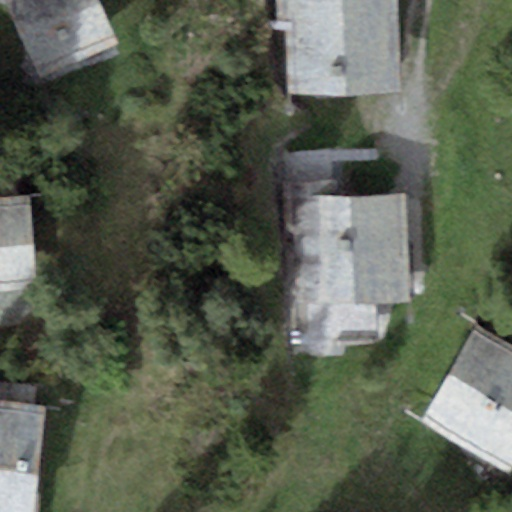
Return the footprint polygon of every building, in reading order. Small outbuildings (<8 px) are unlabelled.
[(118,44),(97,0),(6,0),(42,78),(118,44)] [(402,0),(293,0),(298,93),(407,88),(402,0)] [(403,192),(308,193),(308,304),(403,304),(403,192)] [(27,198),(0,200),(0,285),(36,282),(27,198)] [(511,462),(511,347),(474,326),(422,420),(509,468),(511,462)] [(30,511),(39,404),(0,400),(0,511),(30,511)]
